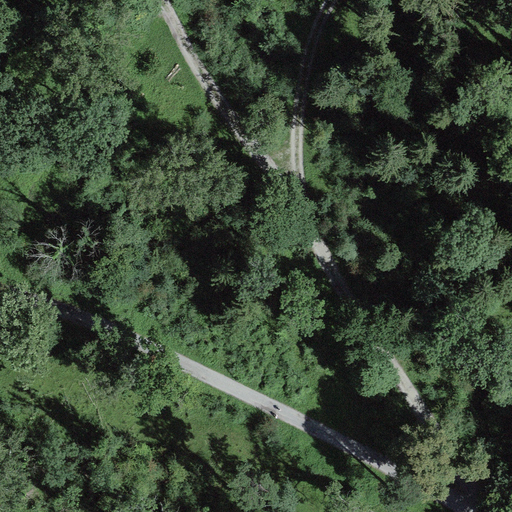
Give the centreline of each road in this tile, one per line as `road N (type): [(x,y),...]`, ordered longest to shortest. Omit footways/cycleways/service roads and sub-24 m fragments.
road 1 (track): [(484,511),(461,461),(164,0)]
road 2 (track): [(484,511),(59,304),(0,295)]
road 3 (track): [(311,226),(302,128),(316,46),(340,0)]
